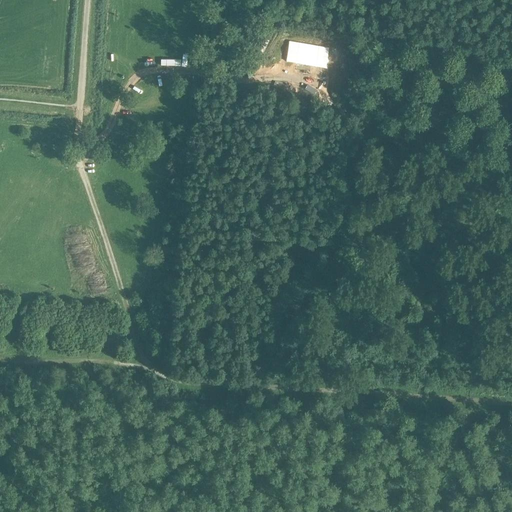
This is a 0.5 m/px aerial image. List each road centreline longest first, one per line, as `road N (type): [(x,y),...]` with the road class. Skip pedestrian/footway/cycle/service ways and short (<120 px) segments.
road 1 (track): [(511,400),(155,372),(133,333),(113,252),(75,157),(78,110)]
road 2 (unknown): [(0,352),(148,362)]
